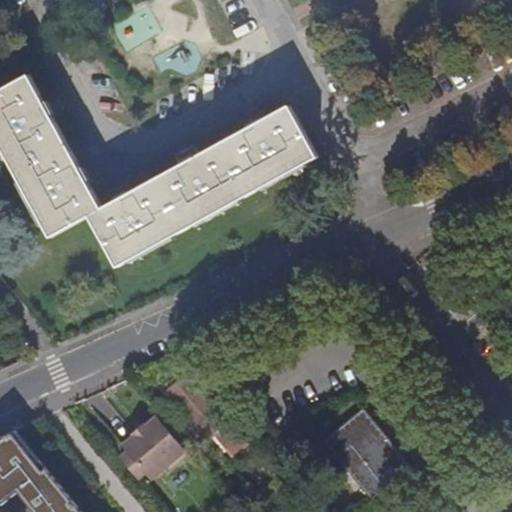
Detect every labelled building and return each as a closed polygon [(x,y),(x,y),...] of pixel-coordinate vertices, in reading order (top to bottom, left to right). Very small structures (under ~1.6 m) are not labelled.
[(323,157),(295,106),(269,120),(265,112),(251,120),(256,128),(203,157),(198,149),(185,157),(189,165),(137,193),(133,186),(119,193),(123,200),(107,209),(92,183),(100,179),(93,165),(85,170),(56,116),(63,112),(55,98),(48,102),(33,77),(0,94),(0,137),(57,237),(95,216),(123,267),(323,157)] [(250,445),(189,368),(161,390),(203,444),(215,434),(234,458),(250,445)] [(381,429),(364,408),(325,441),(374,500),(413,468),(396,447),(377,463),(373,458),(380,452),(374,445),(367,451),(362,445),(381,429)] [(188,455),(156,418),(145,428),(143,426),(132,435),(133,437),(122,446),(127,453),(145,474),(150,481),(171,463),(174,466),(188,455)] [(86,511),(17,424),(0,437),(0,494),(7,503),(22,491),(38,511),(86,511)] [(377,463),(396,447),(381,429),(362,445),(367,451),(374,445),(380,452),(373,458),(377,463)] [(145,474),(127,453),(119,459),(137,480),(145,474)]
